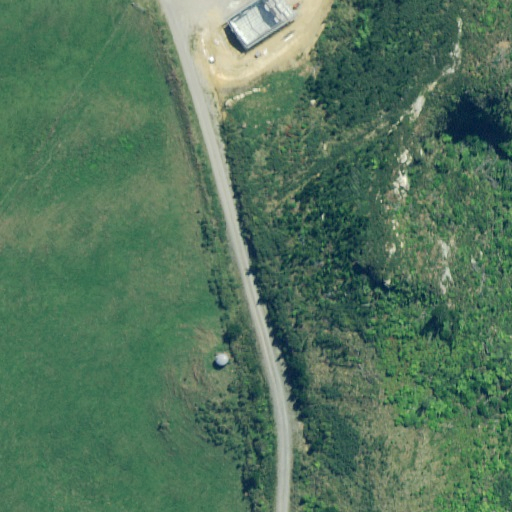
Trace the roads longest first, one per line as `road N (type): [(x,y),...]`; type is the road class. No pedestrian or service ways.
road 1 (track): [(347,511),(365,433),(314,349),(259,214),(252,138),(259,65),(223,0)]
road 2 (track): [(0,228),(157,0)]
